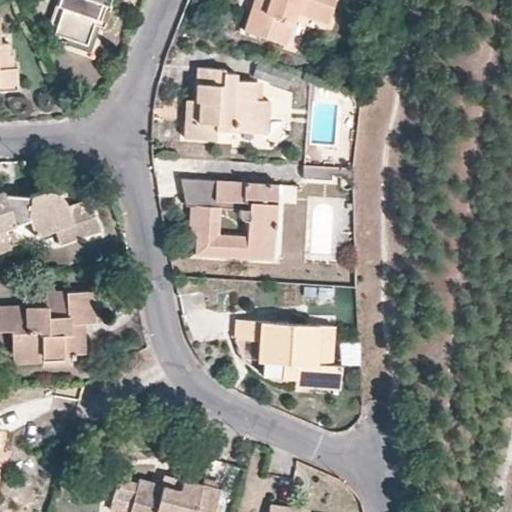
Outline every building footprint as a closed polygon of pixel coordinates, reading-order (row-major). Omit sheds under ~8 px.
[(62,7),(57,23),(53,34),(66,38),(64,44),(89,52),(98,26),(102,27),(109,6),(107,5),(108,0),(58,0),(57,6),(62,7)] [(257,18),(249,15),(244,31),(284,45),(295,14),(326,24),(332,0),(257,0),(262,2),(257,18)] [(257,0),(253,0),(249,15),(257,18),(262,2),(257,0)] [(41,18),(57,23),(62,7),(57,6),(46,3),(41,18)] [(0,89),(17,89),(16,66),(12,66),(11,55),(9,55),(8,44),(0,43),(0,89)] [(290,76),(256,64),(251,78),(285,90),(290,76)] [(252,134),(254,100),(255,83),(235,82),(235,74),(224,74),(224,70),(196,69),(196,84),(195,101),(194,119),(185,120),(183,139),(214,141),(215,131),(252,134)] [(194,119),(195,101),(186,100),(185,120),(194,119)] [(267,101),(254,100),(252,134),(265,134),(267,101)] [(331,168),(301,166),(300,180),(329,182),(329,176),(344,177),(343,182),(351,183),(350,168),(346,168),(331,168)] [(189,217),(189,227),(191,227),(191,236),(195,236),(194,257),(272,261),(277,186),(180,181),(185,207),(189,208),(189,217)] [(2,191),(0,192),(0,230),(3,230),(28,221),(34,237),(52,231),(71,224),(63,201),(61,198),(58,195),(55,193),(52,192),(49,191),(46,191),(42,192),(39,192),(36,193),(32,194),(27,197),(17,196),(4,195),(2,191)] [(98,230),(86,200),(66,207),(71,224),(52,231),(57,245),(98,230)] [(0,248),(8,245),(3,230),(0,230),(0,248)] [(94,293),(44,294),(45,305),(26,306),(0,306),(0,331),(12,331),(12,357),(42,356),(70,354),(85,354),(83,325),(94,325),(94,307),(94,293)] [(45,305),(44,294),(26,294),(26,306),(45,305)] [(280,363),(279,377),(294,378),(294,387),(336,390),(338,365),(330,365),(332,328),(235,321),(234,332),(233,340),(258,341),(257,361),(261,361),(280,363)] [(358,365),(359,341),(340,340),(339,364),(358,365)] [(71,367),(70,354),(42,356),(43,369),(71,367)] [(260,376),(279,377),(280,363),(261,361),(260,376)] [(163,477),(160,486),(178,490),(181,481),(163,477)] [(131,503),(137,484),(118,479),(113,498),(131,503)] [(178,490),(160,486),(138,480),(137,484),(131,503),(129,511),(212,511),(218,492),(207,489),(181,481),(178,490)]
